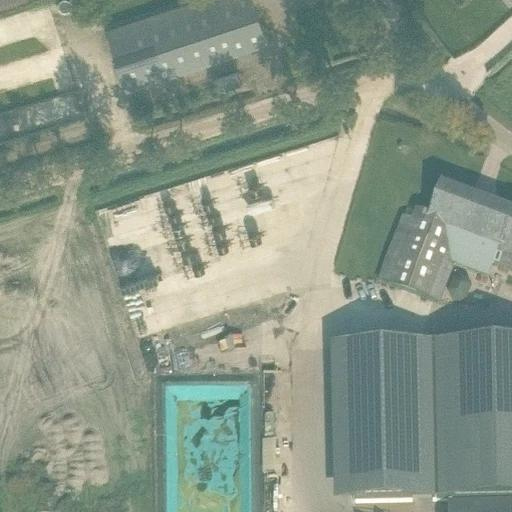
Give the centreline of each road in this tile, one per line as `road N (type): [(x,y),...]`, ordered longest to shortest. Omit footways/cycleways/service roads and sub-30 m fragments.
road 1 (track): [(0,191),(291,104)]
road 2 (unclassified): [(511,147),(438,87),(386,0)]
road 3 (track): [(424,69),(291,104)]
